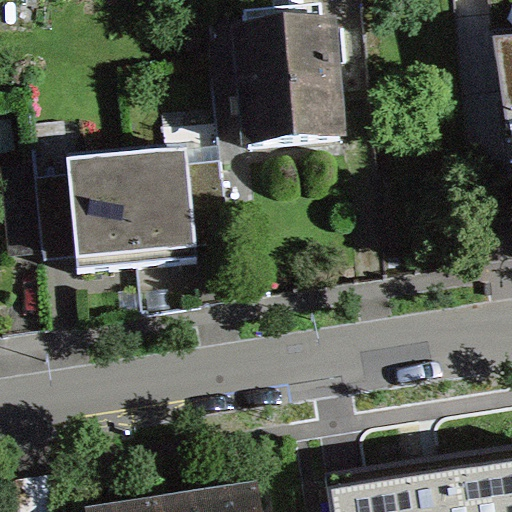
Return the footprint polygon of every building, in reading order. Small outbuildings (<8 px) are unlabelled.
[(267,146),(339,139),(329,29),(238,38),(249,148),(267,146)] [(187,143),(126,149),(137,261),(197,255),(195,231),(226,228),(220,161),(189,163),(187,143)] [(69,187),(37,190),(42,246),(75,243),(78,267),(137,261),(126,149),(66,154),(69,187)] [(42,246),(37,190),(3,194),(9,255),(43,252),(42,246)] [(390,511),(385,471),(326,481),(330,511),(390,511)] [(19,511),(55,511),(53,477),(19,483),(18,483),(19,511)] [(179,503),(152,507),(152,511),(259,511),(256,491),(179,503)]
